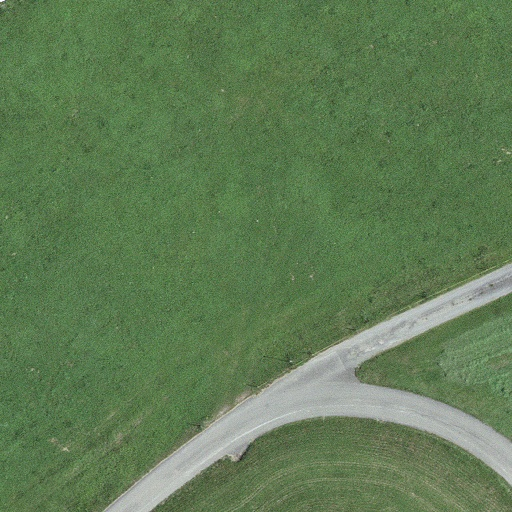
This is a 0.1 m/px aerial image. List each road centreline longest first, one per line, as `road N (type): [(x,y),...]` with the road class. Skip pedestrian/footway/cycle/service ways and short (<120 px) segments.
road 1 (track): [(511,284),(358,357),(310,399)]
road 2 (track): [(511,476),(465,436),(420,416),(310,399)]
road 3 (track): [(310,399),(208,462),(151,511)]
